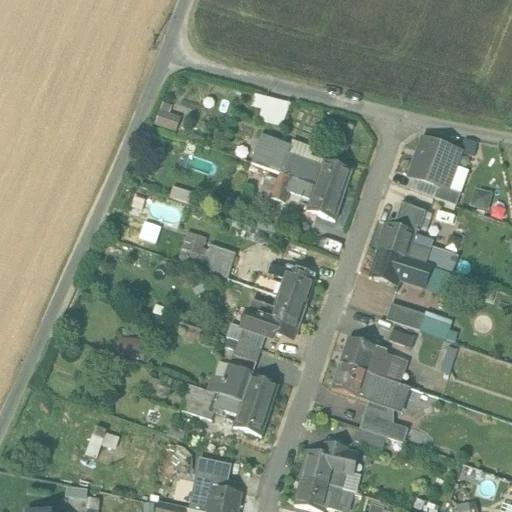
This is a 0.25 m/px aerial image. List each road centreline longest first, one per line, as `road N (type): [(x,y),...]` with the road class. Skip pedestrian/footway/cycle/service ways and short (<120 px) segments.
road 1 (residential): [(268,511),(402,115)]
road 2 (unclassified): [(0,430),(170,49)]
road 3 (unclassified): [(170,49),(316,98),(402,115)]
